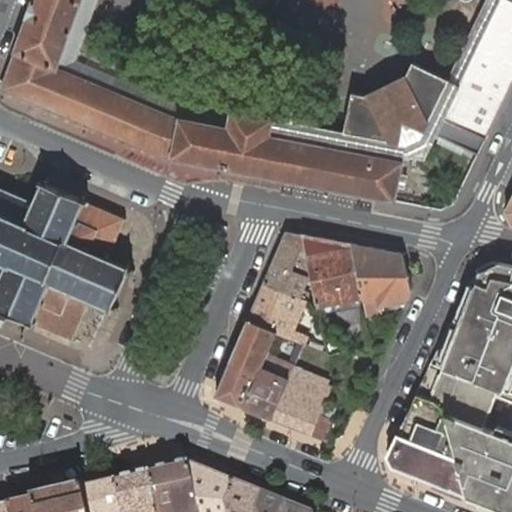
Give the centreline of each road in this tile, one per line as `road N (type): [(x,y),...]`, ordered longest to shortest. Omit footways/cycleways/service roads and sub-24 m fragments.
road 1 (residential): [(347,488),(466,234)]
road 2 (residential): [(175,421),(263,206)]
road 3 (residential): [(196,203),(118,403)]
road 4 (residential): [(0,121),(196,203)]
road 5 (residential): [(466,234),(429,237),(263,206)]
road 6 (tertiary): [(347,488),(175,421)]
road 7 (tertiary): [(0,462),(84,440),(104,430),(118,403)]
road 8 (tertiary): [(118,403),(0,355)]
